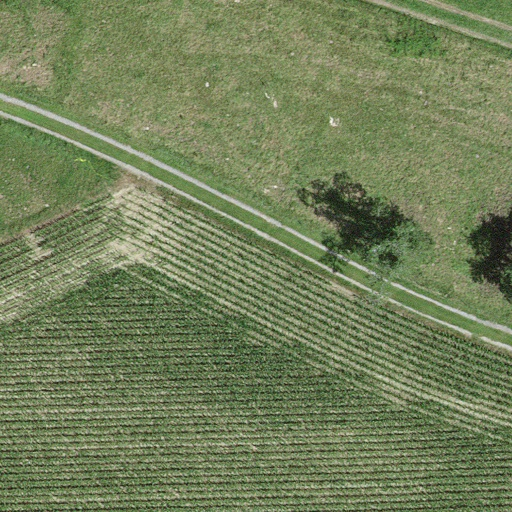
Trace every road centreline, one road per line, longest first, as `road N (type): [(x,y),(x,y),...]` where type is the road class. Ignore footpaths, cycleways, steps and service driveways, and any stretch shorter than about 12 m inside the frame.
road 1 (track): [(0,104),(170,178),(406,297),(511,336)]
road 2 (track): [(396,0),(511,36)]
